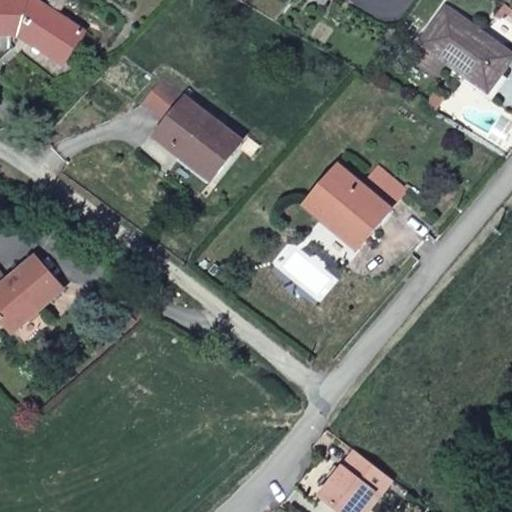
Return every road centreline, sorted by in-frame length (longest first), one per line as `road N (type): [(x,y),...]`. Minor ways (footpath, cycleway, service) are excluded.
road 1 (residential): [(0,144),(329,397)]
road 2 (unclassified): [(329,397),(511,169)]
road 3 (unclassified): [(232,511),(294,452),(329,397)]
